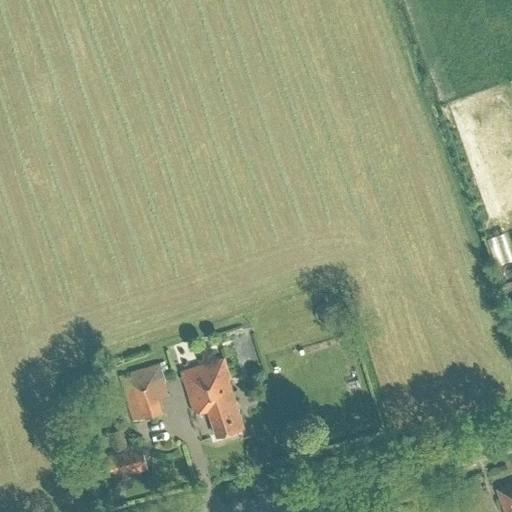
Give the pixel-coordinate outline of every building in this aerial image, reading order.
[(511,279),(503,282),(511,310),(511,279)] [(219,353),(221,358),(182,370),(195,412),(208,408),(217,434),(244,426),(229,378),(231,378),(224,352),(219,353)] [(163,380),(165,379),(161,364),(121,375),(133,419),(162,410),(159,397),(168,395),(163,380)] [(127,445),(123,427),(109,431),(114,449),(127,445)] [(147,467),(142,446),(108,455),(114,475),(147,467)] [(511,511),(511,483),(498,489),(506,511),(511,511)]
